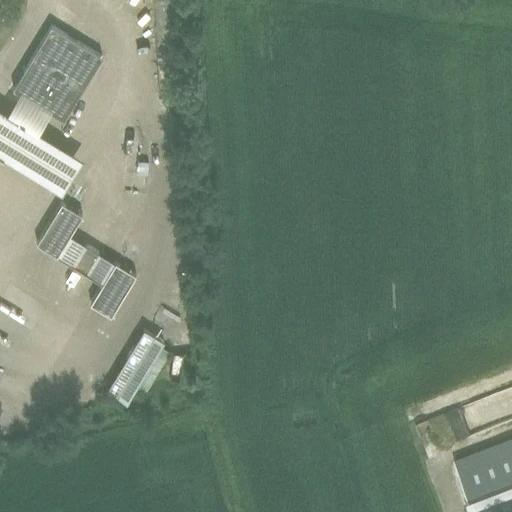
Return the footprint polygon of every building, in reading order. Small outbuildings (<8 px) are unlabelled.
[(18,92),(47,110),(50,111),(63,120),(102,57),(51,25),(12,88),(18,92)] [(47,110),(18,92),(6,112),(38,131),(50,111),(47,110)] [(1,108),(0,107),(0,155),(26,172),(60,193),(82,158),(56,142),(38,131),(6,112),(1,108)] [(57,256),(69,235),(82,214),(61,202),(36,243),(57,256)] [(69,235),(57,256),(73,265),(86,244),(69,235)] [(86,244),(73,265),(86,273),(98,252),(86,244)] [(98,252),(86,273),(102,283),(115,262),(98,252)] [(115,262),(102,283),(90,303),(110,316),(135,275),(115,262)] [(145,329),(135,346),(154,358),(165,341),(145,329)] [(135,346),(128,357),(148,369),(154,358),(135,346)] [(148,369),(128,357),(118,373),(138,386),(148,369)] [(138,386),(118,373),(107,390),(127,403),(138,386)] [(473,511),(511,511),(511,439),(454,462),(473,511)]
